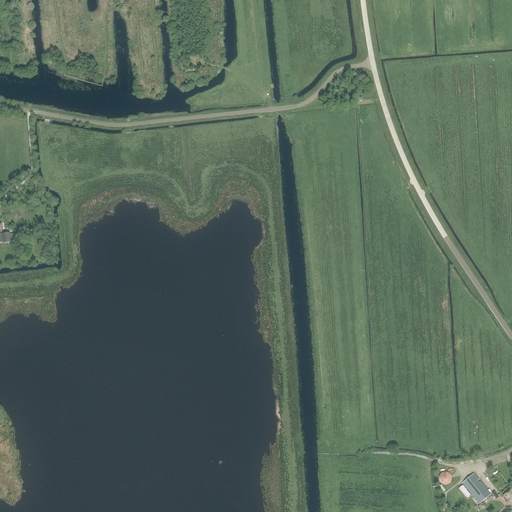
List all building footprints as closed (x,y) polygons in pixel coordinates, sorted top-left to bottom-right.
[(8,243),(11,243),(11,242),(16,241),(15,235),(10,235),(10,234),(7,234),(2,235),(3,244),(8,243)] [(440,473),(439,474),(439,475),(438,476),(438,477),(438,478),(438,479),(438,480),(439,482),(440,482),(440,483),(441,484),(442,484),(444,484),(445,484),(446,484),(447,484),(448,483),(449,482),(449,481),(450,480),(450,479),(450,478),(450,477),(450,476),(449,475),(449,474),(448,473),(447,473),(446,472),(445,472),(443,472),(442,472),(441,473),(440,473)] [(491,494),(474,473),(462,483),(479,503),(491,494)] [(471,494),(464,484),(459,488),(466,498),(471,494)] [(511,489),(503,496),(505,499),(504,500),(507,503),(508,502),(511,506),(511,505),(511,489)]
